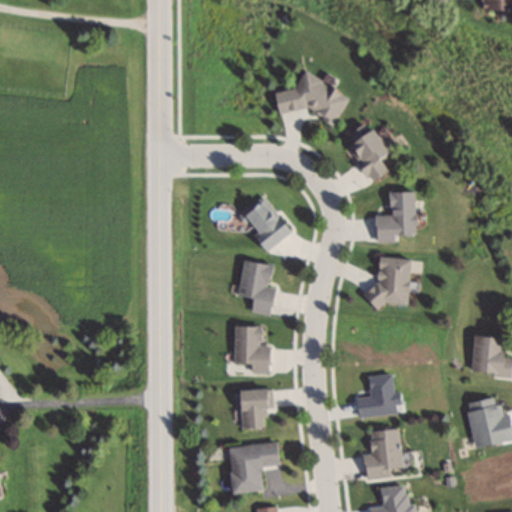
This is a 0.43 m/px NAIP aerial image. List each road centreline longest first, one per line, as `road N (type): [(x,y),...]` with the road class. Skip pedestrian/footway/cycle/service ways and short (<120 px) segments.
road 1 (residential): [(159,0),(162,511)]
road 2 (residential): [(161,157),(276,157),(306,169),(328,194),(337,228),(314,355),(330,511)]
